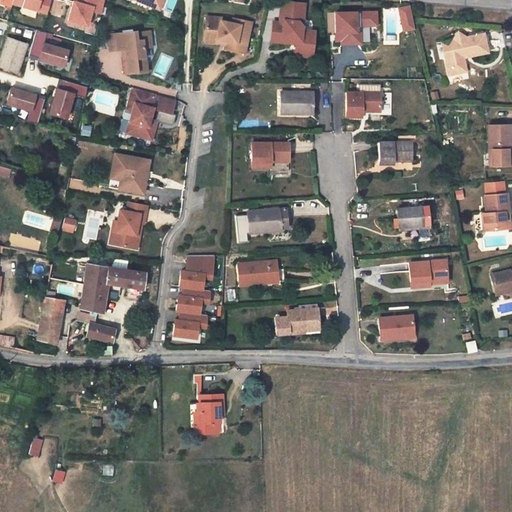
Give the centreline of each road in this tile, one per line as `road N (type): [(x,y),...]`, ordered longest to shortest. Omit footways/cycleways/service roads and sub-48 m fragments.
road 1 (residential): [(198,102),(185,216),(168,243),(153,359)]
road 2 (residential): [(333,150),(349,363)]
road 3 (residential): [(349,363),(153,359)]
road 4 (residential): [(511,361),(349,363)]
road 5 (residential): [(153,359),(37,357),(0,348)]
